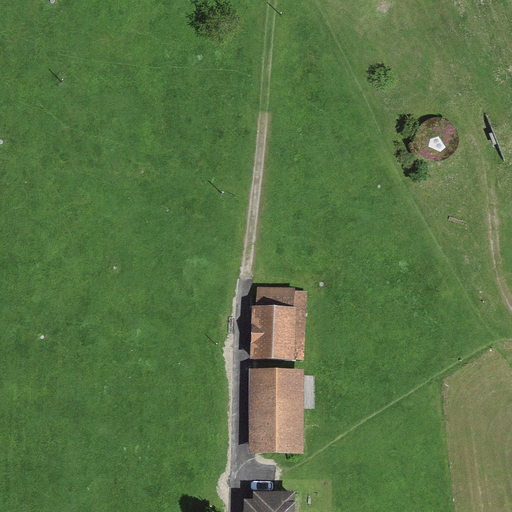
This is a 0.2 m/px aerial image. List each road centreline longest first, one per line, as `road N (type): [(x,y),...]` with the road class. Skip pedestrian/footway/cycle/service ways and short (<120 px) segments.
road 1 (unclassified): [(235,511),(244,287)]
road 2 (track): [(511,307),(481,149)]
